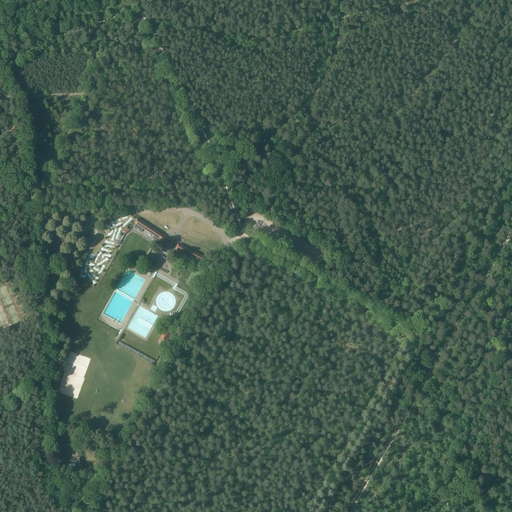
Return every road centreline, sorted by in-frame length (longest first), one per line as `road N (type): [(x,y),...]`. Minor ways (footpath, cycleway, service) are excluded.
road 1 (unclassified): [(86,511),(64,484),(47,440),(37,292),(82,230),(107,213),(176,205),(230,239)]
road 2 (unknown): [(345,511),(511,216)]
road 3 (unclassified): [(230,239),(225,269),(86,511)]
road 4 (unknown): [(0,91),(98,97),(188,171),(203,181),(219,178)]
road 5 (unknown): [(240,233),(434,351)]
road 6 (track): [(414,332),(312,511)]
road 7 (track): [(129,0),(219,178)]
road 8 (track): [(511,164),(414,332)]
road 9 (unknown): [(255,151),(278,196),(314,236),(342,246),(352,298)]
road 10 (track): [(32,190),(33,129),(23,96),(0,70)]
